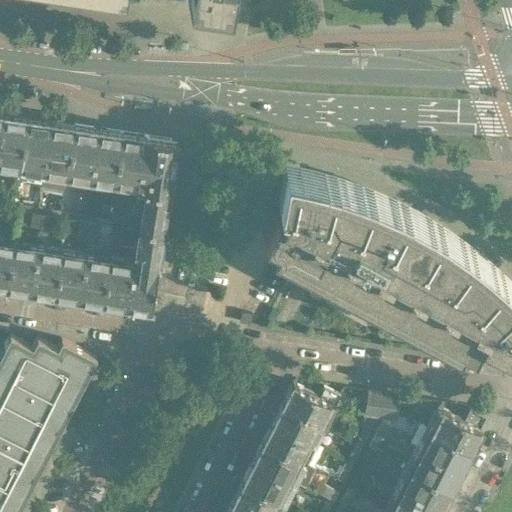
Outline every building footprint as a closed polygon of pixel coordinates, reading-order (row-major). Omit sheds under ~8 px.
[(25,115),(2,112),(0,127),(0,163),(17,166),(25,115)] [(49,119),(25,115),(17,166),(41,170),(49,119)] [(72,123),(49,119),(41,170),(65,174),(72,123)] [(97,127),(72,123),(65,174),(89,178),(97,127)] [(121,130),(97,127),(89,178),(113,182),(121,130)] [(144,134),(121,130),(113,182),(136,185),(144,134)] [(170,138),(144,134),(136,185),(143,186),(167,190),(174,144),(170,138)] [(322,170),(298,164),(283,161),(277,194),(271,189),(264,209),(272,209),(261,229),(273,235),(270,240),(292,252),(295,247),(305,252),(302,258),(325,270),(328,264),(338,269),(335,275),(357,287),(360,281),(370,287),(367,292),(390,305),(393,299),(403,304),(400,310),(423,322),(426,316),(435,321),(433,327),(455,339),(458,333),(468,339),(470,340),(477,326),(506,342),(511,336),(511,280),(491,260),(461,236),(429,215),(394,196),(359,181),(322,170)] [(167,190),(143,186),(137,224),(161,228),(167,190)] [(29,225),(39,227),(41,213),(31,211),(29,225)] [(51,214),(41,213),(39,227),(48,228),(51,214)] [(75,240),(85,241),(88,220),(79,218),(75,240)] [(98,221),(88,220),(85,241),(94,243),(98,221)] [(136,236),(137,229),(137,228),(116,224),(114,232),(136,236)] [(156,265),(161,232),(137,229),(136,236),(134,249),(141,250),(139,261),(139,263),(156,265)] [(12,241),(0,239),(0,282),(6,284),(12,241)] [(36,245),(12,241),(6,284),(30,287),(36,245)] [(60,249),(36,245),(30,287),(54,291),(60,249)] [(84,252),(60,249),(54,291),(77,295),(84,252)] [(108,256),(84,252),(77,295),(101,298),(108,256)] [(132,260),(108,256),(101,298),(125,302),(132,260)] [(156,265),(139,263),(139,261),(132,260),(125,302),(149,306),(156,265)] [(250,311),(240,310),(239,320),(249,321),(250,311)] [(0,511),(8,511),(11,507),(16,510),(30,482),(24,480),(29,470),(34,460),(40,463),(54,435),(48,433),(53,423),(58,413),(64,416),(78,388),(72,386),(77,376),(82,366),(88,369),(95,354),(60,336),(56,344),(36,334),(31,343),(8,332),(7,335),(1,346),(6,349),(2,359),(0,361),(0,511)] [(291,379),(280,400),(323,422),(339,392),(323,384),(318,393),(291,379)] [(367,388),(363,412),(376,414),(380,390),(367,388)] [(386,391),(382,415),(395,417),(398,393),(386,391)] [(280,400),(270,420),(313,442),(323,422),(280,400)] [(436,403),(425,425),(468,447),(484,414),(468,406),(463,417),(436,403)] [(361,442),(376,414),(363,412),(359,428),(361,429),(356,439),(361,442)] [(395,417),(382,415),(376,425),(383,429),(387,431),(395,417)] [(270,420),(260,440),(303,461),(313,442),(270,420)] [(376,425),(367,445),(373,448),(383,429),(376,425)] [(468,447),(425,425),(415,445),(458,467),(468,447)] [(351,462),(361,442),(356,439),(346,459),(351,462)] [(260,440),(251,459),(293,481),(303,461),(260,440)] [(367,445),(356,465),(363,468),(373,448),(367,445)] [(458,467),(415,445),(405,464),(448,486),(458,467)] [(251,459),(241,478),(283,500),(293,481),(251,459)] [(341,481),(351,462),(346,459),(336,478),(341,481)] [(448,486),(405,464),(395,484),(438,506),(448,486)] [(356,465),(347,484),(353,487),(363,468),(356,465)] [(241,478),(231,498),(257,511),(277,511),(283,500),(241,478)] [(331,500),(341,481),(336,478),(332,487),(322,482),(317,493),(327,498),(331,500)] [(347,484),(337,503),(343,506),(353,487),(347,484)] [(434,511),(438,506),(395,484),(385,503),(402,511),(434,511)] [(257,511),(231,498),(223,511),(257,511)] [(325,511),(331,500),(327,498),(319,511),(325,511)] [(337,503),(332,511),(340,511),(343,506),(337,503)] [(402,511),(385,503),(380,511),(402,511)]
